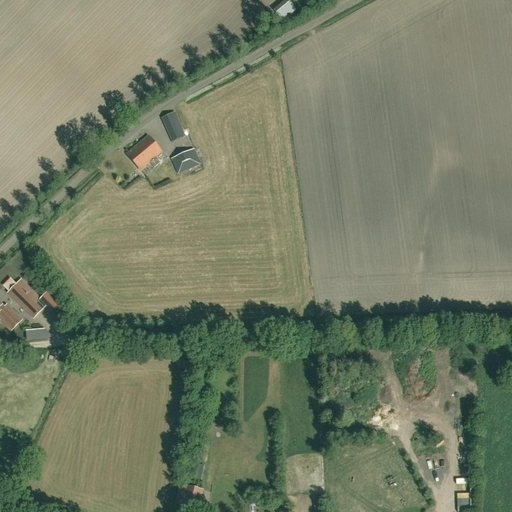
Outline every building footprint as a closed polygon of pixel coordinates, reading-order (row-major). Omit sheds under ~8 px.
[(286,0),(274,11),(283,21),(300,7),(294,0),(286,0)] [(172,142),(185,136),(174,113),(162,119),(172,142)] [(156,158),(162,152),(148,136),(127,155),(140,171),(150,163),(154,168),(160,163),(156,158)] [(178,175),(201,165),(194,150),(171,160),(178,175)] [(34,319),(46,307),(21,281),(17,284),(8,294),(34,319)] [(70,306),(69,307),(53,291),(54,291),(53,290),(49,294),(45,298),(62,315),(70,307),(70,306)] [(21,321),(10,310),(8,312),(0,303),(0,321),(11,332),(21,321)] [(199,510),(203,491),(178,485),(174,504),(199,510)]
